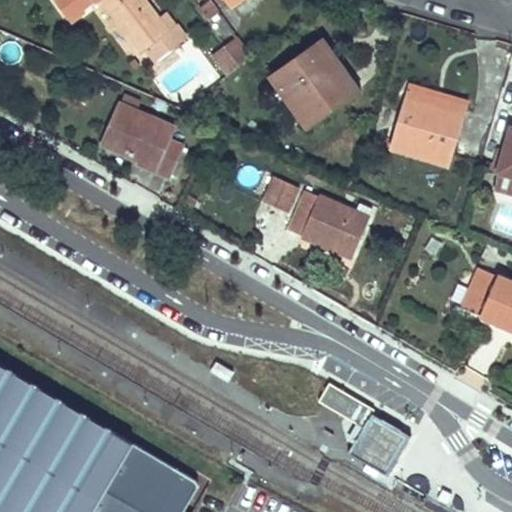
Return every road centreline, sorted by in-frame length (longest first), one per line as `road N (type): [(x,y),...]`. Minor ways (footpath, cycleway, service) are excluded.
road 1 (residential): [(347,347),(0,135)]
road 2 (residential): [(0,197),(208,318),(347,347)]
